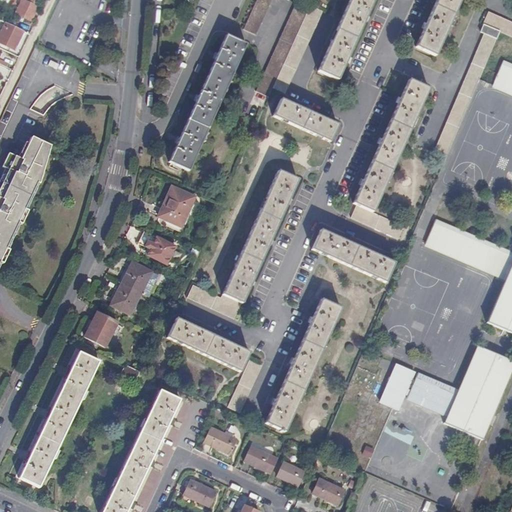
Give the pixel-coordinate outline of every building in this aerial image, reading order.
[(12,0),(12,1),(15,3),(16,0),(21,0),(15,15),(31,22),(37,8),(35,7),(38,1),(36,0),(12,0)] [(257,0),(243,31),(256,36),(272,0),(257,0)] [(350,0),(318,73),(338,82),(346,63),(347,63),(349,59),(348,59),(364,23),(365,23),(368,18),(367,17),(374,0),(350,0)] [(436,58),(461,0),(438,0),(427,25),(426,25),(424,30),(424,31),(416,49),(436,58)] [(257,93),(269,99),(274,90),(310,11),(297,5),(257,93)] [(11,8),(7,6),(6,7),(0,20),(0,21),(4,24),(11,8)] [(310,11),(274,90),(286,95),(323,13),(311,8),(310,11)] [(434,153),(447,159),(472,99),(499,34),(500,33),(511,38),(511,24),(489,13),(483,26),(484,27),(481,34),(485,35),(434,153)] [(0,44),(14,51),(23,33),(4,24),(0,21),(0,44)] [(177,145),(169,163),(189,172),(246,46),(226,37),(218,54),(216,53),(215,56),(213,59),(215,61),(199,97),(197,95),(196,98),(194,102),(197,103),(180,139),(178,137),(176,140),(175,143),(177,145)] [(50,61),(48,65),(53,67),(53,68),(55,69),(58,64),(55,63),(54,63),(50,61)] [(511,75),(511,66),(502,62),(499,70),(511,75)] [(511,75),(499,70),(492,87),(511,95),(511,75)] [(373,213),(429,90),(409,81),(401,99),(400,99),(398,104),(399,104),(382,140),(379,145),(380,146),(364,181),(363,181),(361,186),(362,187),(353,205),(357,206),(351,219),(399,240),(404,228),(373,213)] [(306,112),(281,101),(273,118),(330,144),(338,126),(313,116),(314,113),(307,110),(306,112)] [(32,199),(29,197),(36,184),(34,184),(40,172),(43,173),(50,149),(31,140),(20,162),(8,156),(2,169),(8,172),(0,188),(0,264),(2,266),(8,252),(5,250),(8,243),(10,244),(13,238),(11,237),(17,225),(21,226),(27,212),(23,210),(27,203),(29,204),(32,199)] [(278,172),(222,296),(241,305),(242,305),(250,287),(251,287),(253,282),(253,281),(269,246),(270,246),(272,241),(271,241),(287,205),(288,205),(290,200),(298,181),(278,172)] [(182,229),(195,198),(172,188),(158,218),(182,229)] [(511,263),(511,253),(435,220),(432,229),(511,263)] [(425,245),(506,280),(511,264),(511,263),(432,229),(425,245)] [(167,267),(176,249),(145,232),(139,245),(151,251),(148,258),(167,267)] [(321,232),(312,251),(386,284),(395,264),(379,257),(374,254),(373,255),(321,232)] [(132,267),(122,285),(141,295),(149,280),(156,284),(159,277),(133,264),(132,267)] [(511,264),(506,280),(487,323),(511,333),(511,264)] [(122,285),(132,267),(129,265),(119,283),(122,285)] [(141,295),(148,298),(156,284),(149,280),(141,295)] [(113,304),(122,285),(119,283),(110,302),(113,304)] [(141,295),(122,285),(113,304),(111,306),(130,316),(141,295)] [(240,308),(221,299),(193,286),(187,298),(235,320),(240,308)] [(241,305),(222,296),(221,299),(240,308),(241,305)] [(285,433),(341,309),(321,300),(313,319),(312,319),(310,324),(311,324),(295,360),(294,360),(292,365),(276,401),(275,401),(273,406),(274,406),(265,424),(281,431),(280,432),(282,433),(283,432),(285,433)] [(117,325),(118,324),(98,314),(93,322),(89,330),(85,339),(105,349),(112,335),(117,325)] [(240,373),(249,354),(234,346),(233,346),(229,343),(229,344),(197,329),(197,328),(192,326),(192,327),(176,319),(167,339),(240,373)] [(121,327),(117,325),(112,335),(116,337),(121,327)] [(458,392),(447,417),(445,424),(444,424),(443,424),(482,441),(483,440),(482,440),(511,369),(511,362),(477,347),(458,392)] [(39,489),(99,363),(79,354),(70,372),(68,371),(65,376),(67,378),(50,414),(48,413),(45,418),(48,419),(30,455),(28,454),(26,460),(27,461),(19,479),(39,489)] [(228,408),(240,414),(263,367),(250,361),(228,408)] [(397,412),(414,373),(395,366),(379,404),(397,412)] [(140,373),(125,367),(121,374),(136,381),(140,373)] [(447,417),(458,392),(417,375),(407,399),(447,417)] [(171,420),(180,401),(160,392),(102,511),(126,511),(128,509),(133,511),(135,505),(131,503),(148,467),(153,469),(155,463),(151,461),(168,426),(173,428),(175,422),(171,420)] [(229,456),(236,441),(211,429),(204,444),(229,456)] [(369,458),(372,448),(364,445),(361,456),(369,458)] [(272,458),(251,448),(244,462),(265,473),(272,458)] [(298,488),(304,473),(283,463),(277,478),(298,488)] [(312,495),(337,507),(344,492),(319,480),(312,495)] [(209,508),(216,493),(190,482),(183,496),(209,508)]
